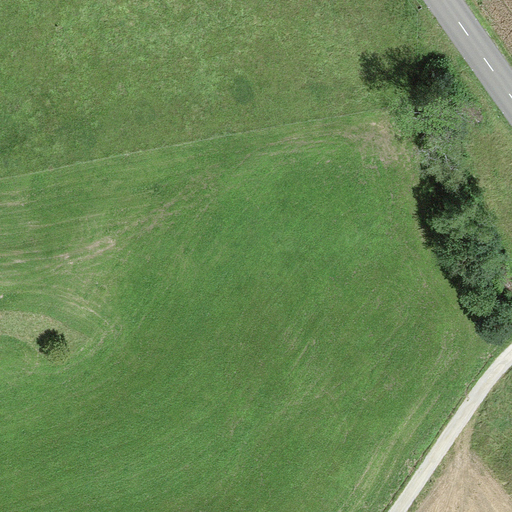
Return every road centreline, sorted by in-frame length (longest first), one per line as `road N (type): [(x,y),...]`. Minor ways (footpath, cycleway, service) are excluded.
road 1 (track): [(394,511),(473,392),(511,351)]
road 2 (tertiary): [(441,0),(511,99)]
